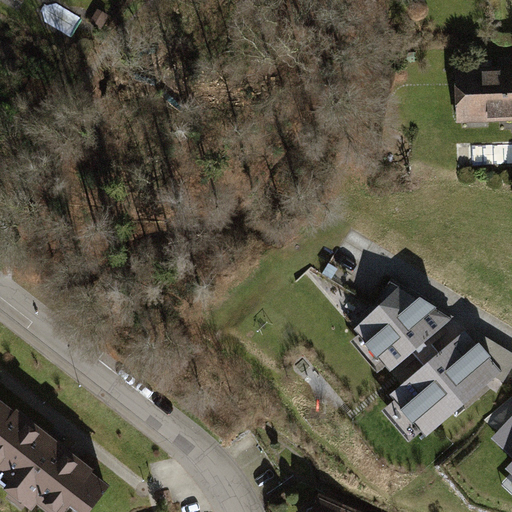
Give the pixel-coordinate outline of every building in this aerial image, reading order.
[(511,75),(459,77),(461,131),(511,129),(511,75)] [(453,319),(401,288),(356,330),(391,372),(453,319)] [(511,372),(511,353),(470,329),(393,395),(428,438),(496,380),(505,385),(511,372)] [(404,382),(441,348),(431,338),(395,372),(404,382)] [(97,511),(116,488),(3,404),(0,408),(0,471),(15,483),(7,493),(31,511),(37,511),(42,505),(50,511),(97,511)] [(511,416),(491,439),(511,458),(511,464),(506,471),(511,476),(511,416)] [(354,511),(324,499),(317,511),(354,511)]
